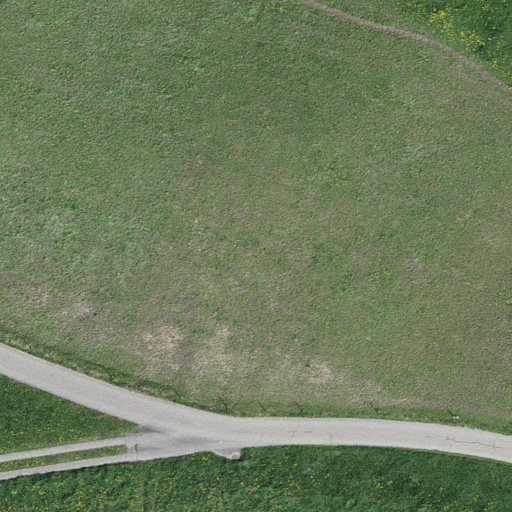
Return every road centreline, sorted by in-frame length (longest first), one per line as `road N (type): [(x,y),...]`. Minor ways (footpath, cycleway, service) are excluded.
road 1 (unclassified): [(511,452),(449,439),(230,433),(0,351)]
road 2 (track): [(230,433),(0,465)]
